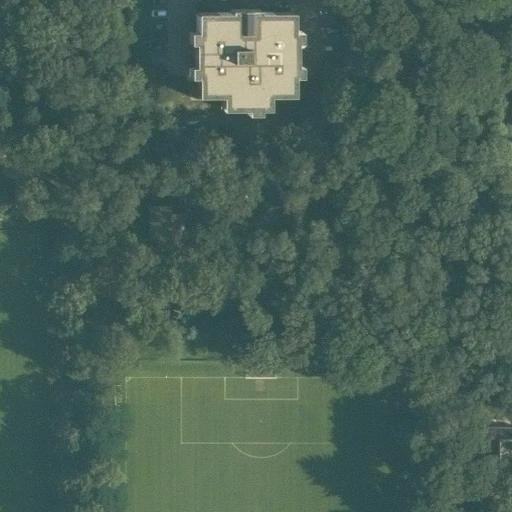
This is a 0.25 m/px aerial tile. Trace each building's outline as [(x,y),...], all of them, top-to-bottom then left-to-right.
[(188,31),(188,77),(195,77),(196,96),(220,96),(220,106),(268,106),(268,95),(293,95),(292,77),(300,76),(299,30),(292,30),(292,12),(195,12),(195,31),(188,31)] [(511,160),(502,161),(502,177),(511,176),(511,160)] [(141,190),(135,175),(121,181),(127,196),(141,190)] [(149,206),(149,241),(157,241),(158,249),(183,249),(182,214),(169,214),(169,206),(149,206)] [(159,282),(159,270),(146,270),(146,282),(159,282)] [(511,439),(511,427),(484,427),(483,471),(500,471),(500,439),(511,439)]
